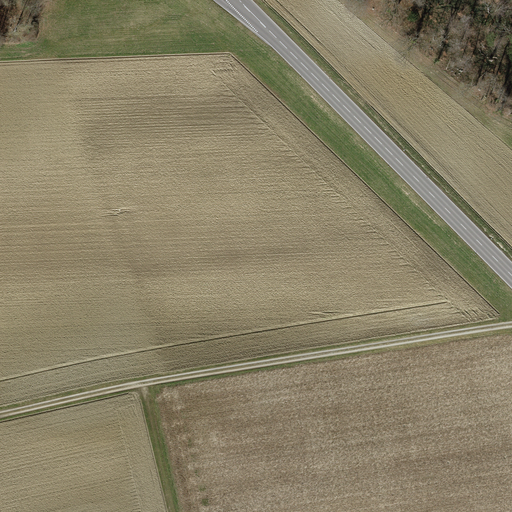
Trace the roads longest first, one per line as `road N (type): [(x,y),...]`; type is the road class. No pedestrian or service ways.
road 1 (track): [(0,414),(145,381),(511,325)]
road 2 (primary): [(511,275),(244,4)]
